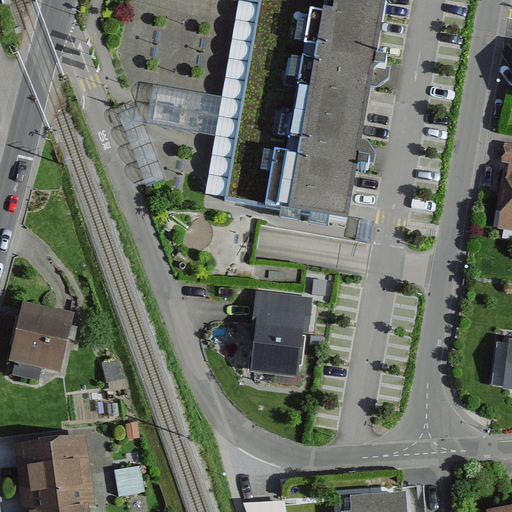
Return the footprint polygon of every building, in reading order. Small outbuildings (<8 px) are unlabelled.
[(348,230),(385,0),(228,0),(238,2),(205,196),(224,200),(224,203),(265,210),(265,212),(289,217),(288,220),(348,230)] [(511,167),(511,149),(503,148),(500,165),(511,167)] [(511,233),(511,169),(507,169),(497,231),(511,233)] [(312,304),(257,296),(252,324),(261,326),(254,375),(300,382),(312,304)] [(71,316),(26,306),(14,358),(59,368),(71,316)] [(511,345),(510,345),(503,391),(511,392),(511,345)] [(88,511),(79,440),(24,447),(32,511),(88,511)] [(116,466),(120,493),(145,489),(141,463),(116,466)] [(430,511),(429,493),(345,497),(346,511),(430,511)]
